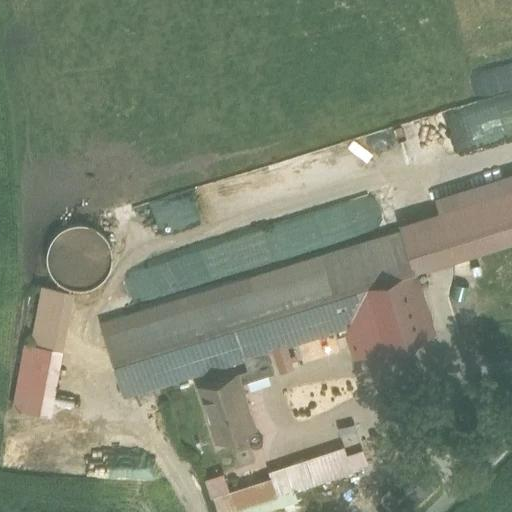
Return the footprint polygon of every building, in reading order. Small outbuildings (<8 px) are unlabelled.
[(511,91),(409,117),(418,151),(511,127),(511,91)] [(511,237),(511,185),(391,224),(405,266),(360,281),(354,263),(104,344),(118,389),(172,372),(178,394),(197,387),(216,444),(251,433),(236,386),(268,376),(262,356),(338,331),(350,367),(436,340),(413,269),(511,237)] [(329,211),(268,224),(275,256),(336,242),(329,211)] [(106,265),(107,258),(106,250),(103,243),(99,237),(95,232),(90,229),(83,226),(78,225),(71,225),(66,225),(59,228),(54,231),(48,236),(44,241),(42,247),(40,252),(40,259),(41,267),(43,272),(46,278),(51,283),(56,287),(62,290),(68,291),(75,292),(82,291),(88,288),(94,285),(98,281),(102,275),(105,270),(106,265)] [(67,297),(37,291),(24,353),(53,359),(67,297)] [(206,511),(227,511),(275,495),(262,459),(196,482),(206,511)] [(360,511),(388,511),(393,504),(373,492),(360,511)]
